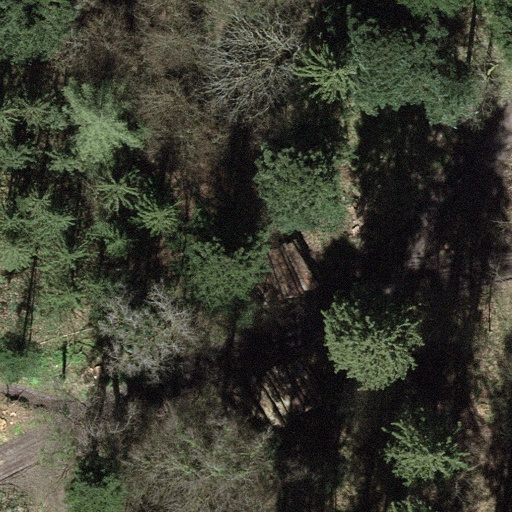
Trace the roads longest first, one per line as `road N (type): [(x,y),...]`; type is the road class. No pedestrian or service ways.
road 1 (track): [(511,113),(116,391),(0,460)]
road 2 (track): [(116,391),(384,296),(511,267)]
